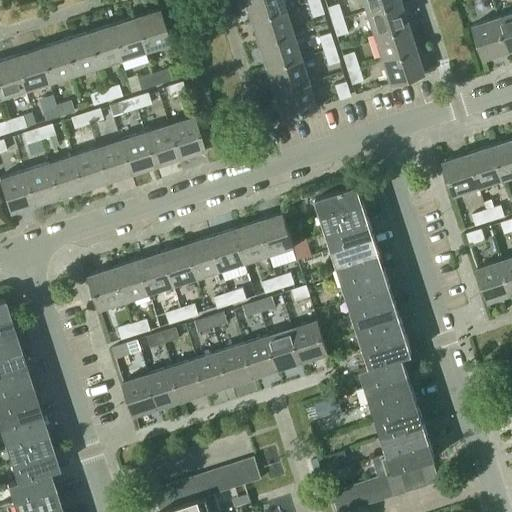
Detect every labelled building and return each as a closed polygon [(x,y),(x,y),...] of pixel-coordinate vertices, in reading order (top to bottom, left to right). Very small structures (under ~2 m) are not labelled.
[(285,9),(282,0),(242,0),(249,20),(285,9)] [(312,16),(323,12),(324,12),(319,0),(311,0),(307,1),(312,16)] [(393,0),(362,0),(365,9),(393,0)] [(409,21),(401,0),(393,0),(365,9),(373,33),(409,21)] [(327,5),(332,20),(343,16),(338,2),(327,5)] [(158,7),(133,15),(145,49),(169,41),(158,7)] [(293,33),(285,9),(249,20),(257,44),(293,33)] [(511,50),(511,10),(498,15),(510,51),(511,50)] [(188,39),(180,14),(171,18),(179,42),(188,39)] [(145,49),(133,15),(109,22),(121,57),(145,49)] [(510,51),(498,15),(473,23),(485,59),(510,51)] [(332,20),(336,34),(347,31),(343,16),(332,20)] [(409,21),(373,33),(380,57),(417,45),(409,21)] [(109,22),(85,30),(97,65),(121,57),(109,22)] [(85,30),(61,38),(73,72),(97,65),(85,30)] [(334,46),(330,31),(318,34),(323,49),(334,46)] [(301,56),(293,33),(257,44),(264,68),(301,56)] [(61,38),(37,46),(49,80),(73,72),(61,38)] [(425,71),(417,45),(380,57),(388,82),(425,71)] [(37,46),(13,53),(25,88),(49,80),(37,46)] [(328,64),(339,60),(334,46),(323,49),(328,64)] [(342,53),(347,68),(358,64),(354,50),(342,53)] [(13,53),(0,57),(0,93),(1,95),(25,88),(13,53)] [(308,80),(301,56),(264,68),(272,92),(308,80)] [(347,68),(351,83),(363,79),(358,64),(347,68)] [(156,83),(170,79),(166,67),(152,72),(156,83)] [(156,83),(152,72),(137,77),(141,88),(156,83)] [(346,79),(345,80),(334,83),(339,98),(350,95),(346,79)] [(182,80),(167,84),(171,96),(186,91),(182,80)] [(316,106),(308,80),(272,92),(280,117),(316,106)] [(108,99),(122,94),(118,82),(104,87),(108,99)] [(108,99),(104,87),(90,92),(94,104),(108,99)] [(151,102),(147,91),(133,95),(136,106),(151,102)] [(136,106),(133,95),(118,100),(122,111),(136,106)] [(70,98),(56,103),(60,115),(74,110),(70,98)] [(60,115),(56,103),(42,107),(46,119),(60,115)] [(103,117),(99,106),(85,111),(89,122),(103,117)] [(12,130),(36,121),(32,110),(8,118),(12,130)] [(74,126),(89,122),(85,111),(71,116),(74,126)] [(204,147),(193,113),(168,121),(179,155),(204,147)] [(0,121),(0,133),(12,130),(8,118),(0,121)] [(179,155),(168,121),(144,129),(155,163),(179,155)] [(55,133),(51,122),(37,126),(41,137),(55,133)] [(41,137),(37,126),(23,131),(26,142),(41,137)] [(155,163),(144,129),(120,136),(131,171),(155,163)] [(131,171),(120,136),(96,144),(107,179),(131,171)] [(504,178),(511,175),(511,137),(492,143),(504,178)] [(504,178),(492,143),(468,151),(480,186),(504,178)] [(83,186),(107,179),(96,144),(72,152),(83,186)] [(480,186),(468,151),(444,159),(455,194),(480,186)] [(72,152),(48,160),(59,194),(83,186),(72,152)] [(35,202),(59,194),(48,160),(24,168),(35,202)] [(0,178),(10,210),(35,202),(24,168),(0,175),(0,178)] [(315,196),(321,213),(364,200),(358,183),(315,196)] [(369,216),(364,200),(321,213),(326,230),(369,216)] [(491,219),(505,215),(502,203),(487,208),(491,219)] [(476,224),(491,219),(487,208),(472,212),(476,224)] [(283,211),(258,219),(269,253),(294,245),(283,211)] [(375,233),(369,216),(326,230),(332,247),(375,233)] [(511,229),(511,216),(501,220),(505,232),(511,229)] [(245,261),(269,253),(258,219),(234,226),(245,261)] [(234,226),(210,234),(221,269),(245,261),(234,226)] [(470,244),(471,243),(485,239),(482,227),(466,231),(470,244)] [(380,250),(375,233),(332,247),(337,264),(380,250)] [(197,276),(221,269),(210,234),(186,242),(197,276)] [(186,242),(162,250),(173,284),(197,276),(186,242)] [(162,250),(138,257),(149,292),(173,284),(162,250)] [(386,267),(380,250),(337,264),(343,281),(386,267)] [(511,254),(503,257),(511,286),(511,254)] [(125,300),(149,292),(138,257),(114,265),(125,300)] [(489,300),(511,292),(511,286),(503,257),(478,265),(489,300)] [(100,307),(125,300),(114,265),(89,273),(100,307)] [(391,284),(386,267),(343,281),(348,297),(391,284)] [(280,286),(295,282),(291,270),(276,275),(280,286)] [(280,286),(276,275),(262,280),(266,291),(280,286)] [(314,294),(311,283),(295,288),(299,299),(314,294)] [(354,314),(396,300),(391,284),(348,297),(354,314)] [(232,302),(247,297),(243,285),(228,290),(232,302)] [(218,306),(232,302),(228,290),(214,294),(218,306)] [(272,293),(258,298),(262,310),(276,305),(272,293)] [(0,297),(0,316),(9,314),(3,297),(0,297)] [(262,310),(258,298),(243,303),(247,315),(262,310)] [(402,317),(396,300),(354,314),(359,331),(402,317)] [(184,317),(199,313),(195,301),(180,305),(184,317)] [(170,322),(184,317),(180,305),(166,310),(170,322)] [(224,310),(210,315),(213,325),(227,320),(224,310)] [(0,335),(14,331),(9,314),(0,316),(0,335)] [(213,325),(210,315),(195,319),(199,330),(213,325)] [(136,333),(151,328),(147,316),(132,321),(136,333)] [(318,317),(293,325),(304,360),(329,352),(318,317)] [(407,334),(402,317),(359,331),(365,347),(407,334)] [(122,338),(136,333),(132,321),(118,326),(122,338)] [(176,325),(162,329),(165,341),(180,337),(176,325)] [(293,325),(269,333),(280,367),(304,360),(293,325)] [(165,341),(162,329),(147,334),(151,346),(165,341)] [(0,353),(20,347),(14,331),(0,335),(0,353)] [(256,375),(280,367),(269,333),(245,341),(256,375)] [(413,351),(407,334),(365,347),(370,364),(403,354),(413,351)] [(113,345),(116,357),(131,352),(128,340),(113,345)] [(245,341),(221,348),(232,383),(256,375),(245,341)] [(20,347),(0,353),(0,372),(25,364),(20,347)] [(221,348),(197,356),(208,390),(232,383),(221,348)] [(409,372),(403,354),(370,364),(361,367),(366,385),(409,372)] [(197,356),(173,364),(184,398),(208,390),(197,356)] [(0,391),(31,381),(25,364),(0,372),(0,391)] [(173,364),(149,371),(160,406),(184,398),(173,364)] [(135,414),(160,406),(149,371),(124,379),(135,414)] [(414,388),(409,372),(366,385),(372,402),(414,388)] [(0,409),(36,398),(31,381),(0,391),(0,409)] [(420,404),(414,388),(372,402),(377,418),(420,404)] [(42,415),(36,398),(0,409),(0,427),(0,428),(42,415)] [(327,399),(316,403),(316,405),(320,416),(331,412),(327,399)] [(425,421),(420,404),(377,418),(383,435),(425,421)] [(47,432),(42,415),(0,428),(6,445),(47,432)] [(430,438),(425,421),(383,435),(388,452),(430,438)] [(53,448),(47,432),(6,445),(11,461),(53,448)] [(433,457),(436,456),(430,438),(388,452),(394,469),(399,468),(410,464),(421,460),(433,457)] [(58,465),(53,448),(11,461),(16,477),(17,479),(49,468),(58,465)] [(329,453),(332,466),(348,461),(344,448),(329,453)] [(243,459),(250,481),(262,477),(254,455),(243,459)] [(441,482),(435,464),(433,457),(421,460),(430,486),(441,482)] [(243,459),(232,462),(239,485),(250,481),(243,459)] [(418,489),(430,486),(421,460),(410,464),(418,489)] [(232,462),(221,466),(228,488),(239,485),(232,462)] [(410,464),(399,468),(407,493),(418,489),(410,464)] [(221,466),(210,470),(217,492),(228,488),(221,466)] [(334,471),(338,483),(354,478),(349,466),(334,471)] [(55,485),(49,468),(17,479),(16,477),(6,481),(12,499),(55,485)] [(396,497),(407,493),(399,468),(394,469),(387,471),(396,497)] [(210,470),(198,473),(205,496),(217,492),(210,470)] [(387,471),(376,475),(384,500),(396,497),(387,471)] [(198,473),(187,477),(194,499),(200,497),(205,496),(198,473)] [(373,504),(384,500),(376,475),(365,479),(373,504)] [(187,477),(176,480),(183,503),(194,499),(187,477)] [(365,479),(354,482),(362,507),(373,504),(365,479)] [(176,480),(165,484),(172,506),(183,503),(176,480)] [(350,511),(362,507),(354,482),(342,486),(350,511)] [(160,510),(172,506),(165,484),(153,488),(160,510)] [(28,511),(60,502),(55,485),(12,499),(16,511),(28,511)] [(342,486),(331,489),(338,511),(346,511),(350,511),(342,486)] [(249,492),(232,498),(235,505),(245,502),(252,500),(249,492)] [(157,511),(204,511),(200,497),(194,499),(157,511)] [(63,511),(60,502),(28,511),(63,511)]
